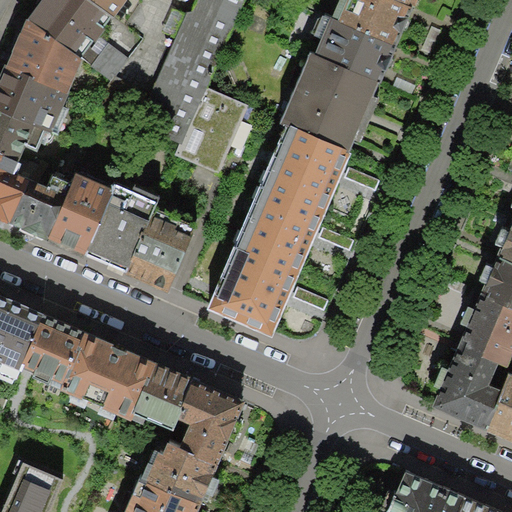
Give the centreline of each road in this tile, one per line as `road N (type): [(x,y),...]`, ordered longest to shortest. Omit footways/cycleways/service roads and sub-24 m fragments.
road 1 (residential): [(511,0),(340,399)]
road 2 (residential): [(0,254),(340,399)]
road 3 (residential): [(340,399),(511,475)]
road 4 (residential): [(340,399),(291,511)]
